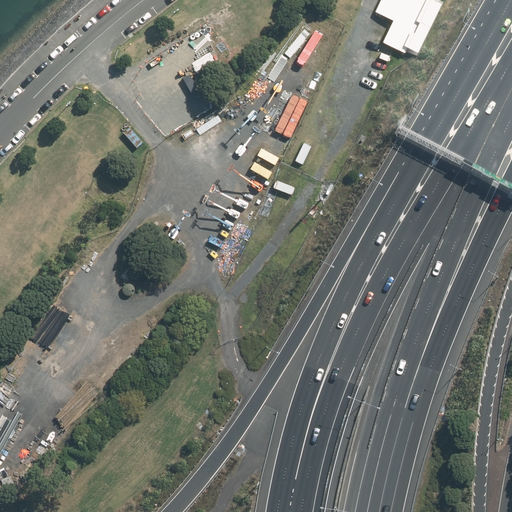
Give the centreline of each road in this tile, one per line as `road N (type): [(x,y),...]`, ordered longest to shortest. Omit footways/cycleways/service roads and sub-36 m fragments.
road 1 (motorway): [(303,511),(332,389),(376,291),(502,103)]
road 2 (motorway): [(502,103),(393,405),(366,511)]
road 3 (motorway): [(171,511),(270,383),(397,188)]
road 4 (motorway): [(511,183),(366,511)]
road 5 (motorway): [(290,511),(287,464),(310,382),(397,188)]
road 6 (motorway): [(511,294),(490,378),(478,511)]
road 7 (motorway): [(397,188),(508,0)]
road 8 (residential): [(0,133),(142,0)]
